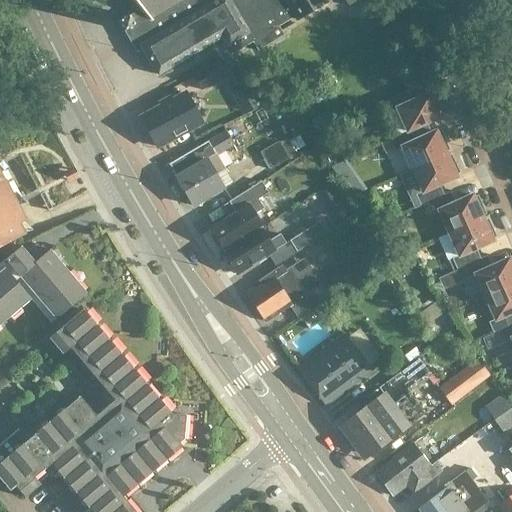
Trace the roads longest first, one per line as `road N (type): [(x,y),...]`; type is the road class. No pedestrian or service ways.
road 1 (primary): [(292,433),(145,218),(30,0)]
road 2 (residential): [(198,511),(292,433)]
